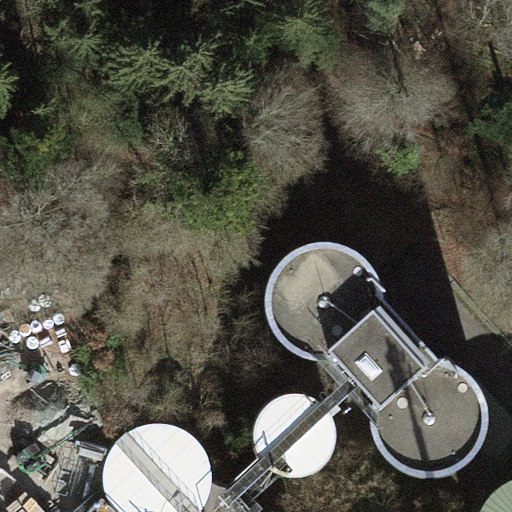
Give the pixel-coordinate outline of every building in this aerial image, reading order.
[(379,312),(383,297),(383,282),(379,267),(372,254),(361,243),(347,235),(332,231),(317,231),(302,235),(289,243),(278,254),(270,267),(266,282),(266,297),(270,312),(278,325),(289,336),(302,344),(317,348),(332,348),(347,344),(361,336),(372,325),(379,312)] [(385,286),(329,337),(383,396),(439,346),(385,286)] [(488,429),(492,414),(492,399),(488,384),(480,371),(469,360),(456,352),(441,348),(426,348),(411,352),(397,360),(386,371),(379,384),(375,399),(375,414),(379,429),(386,442),(397,453),(411,461),(426,465),(441,465),(456,461),(469,453),(480,442),(488,429)] [(338,440),(339,429),(337,418),(332,408),(325,399),(316,393),(305,389),(294,388),(283,390),(273,395),(264,402),(258,411),(254,422),(253,433),(255,444),(260,454),(267,463),(276,469),(287,473),(298,474),(309,472),(319,467),(328,460),(334,451),(338,440)] [(211,489),(212,475),(210,461),(205,448),(196,437),(185,429),(171,423),(157,422),(143,424),(131,429),(119,438),(111,449),(106,463),(104,477),(106,490),(112,503),(118,511),(197,511),(205,502),(211,489)] [(74,511),(255,511),(255,510),(263,503),(255,495),(291,462),(273,442),(231,481),(104,483),(73,510),(74,511)] [(511,511),(511,473),(505,477),(492,486),(483,499),(477,511),(511,511)]
